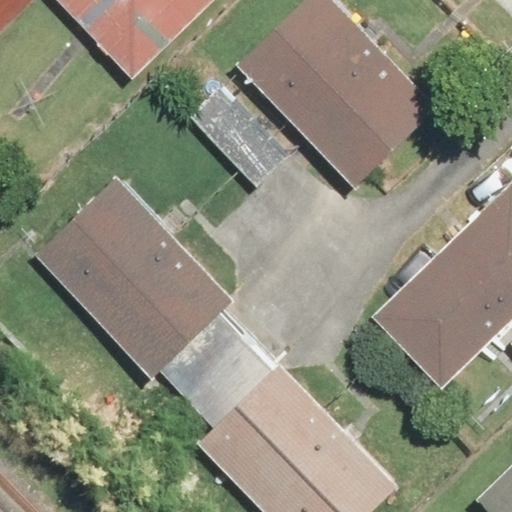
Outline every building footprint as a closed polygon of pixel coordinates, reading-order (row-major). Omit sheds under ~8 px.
[(0,0),(0,42),(42,0),(0,0)] [(89,0),(154,66),(221,0),(89,0)] [(368,0),(302,0),(254,48),(380,176),(463,95),(368,0)] [(295,154),(228,77),(190,111),(257,188),(295,154)] [(131,153),(46,236),(175,366),(260,283),(131,153)] [(511,167),(385,292),(470,378),(511,336),(511,167)] [(295,347),(212,428),(295,511),(386,511),(423,476),(295,347)] [(511,456),(485,482),(511,509),(511,456)]
